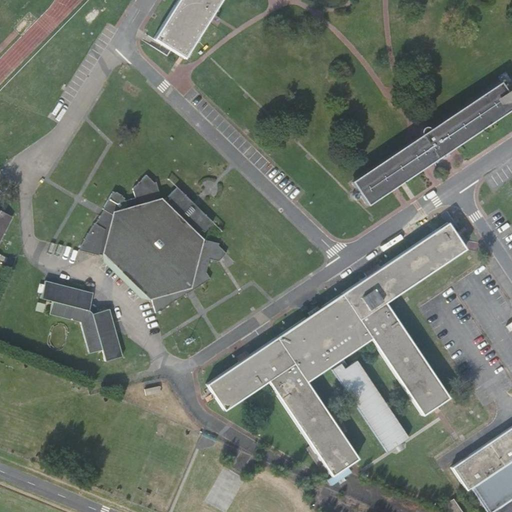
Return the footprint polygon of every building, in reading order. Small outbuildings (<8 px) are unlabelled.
[(172,0),(149,37),(181,58),(217,0),(172,0)] [(491,81),(342,180),(358,204),(507,104),(505,101),(509,98),(501,86),(496,89),(491,81)] [(109,190),(76,249),(95,254),(144,298),(148,297),(151,312),(208,279),(203,272),(206,258),(216,260),(223,253),(216,243),(201,239),(200,233),(211,222),(173,187),(161,198),(157,195),(154,183),(143,174),(130,187),(131,199),(125,200),(109,190)] [(0,242),(14,216),(0,208),(0,242)] [(369,335),(421,412),(445,396),(382,301),(463,248),(446,223),(201,384),(221,413),(269,382),(329,473),(353,457),(302,380),(369,335)] [(89,293),(41,280),(36,297),(47,300),(46,314),(78,322),(85,352),(97,349),(100,359),(118,355),(106,308),(87,313),(84,309),(89,293)] [(338,365),(328,371),(384,453),(405,439),(353,362),(341,370),(338,365)] [(158,385),(143,389),(144,396),(160,392),(158,385)] [(511,511),(511,425),(449,467),(464,491),(470,487),(486,511),(511,511)] [(460,511),(451,498),(439,506),(443,511),(460,511)]
